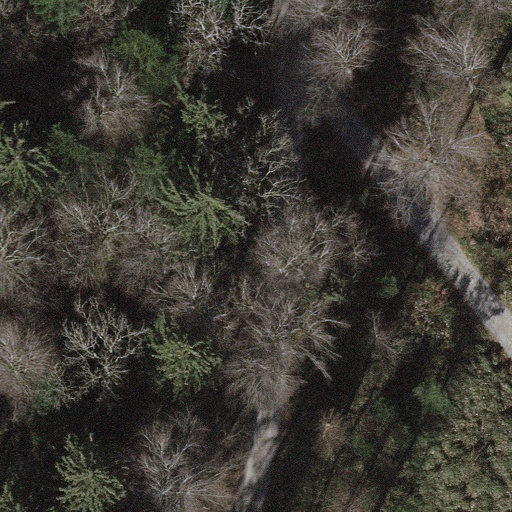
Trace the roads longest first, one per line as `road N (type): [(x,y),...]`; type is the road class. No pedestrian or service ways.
road 1 (track): [(297,58),(273,389),(248,511)]
road 2 (track): [(511,333),(297,58)]
